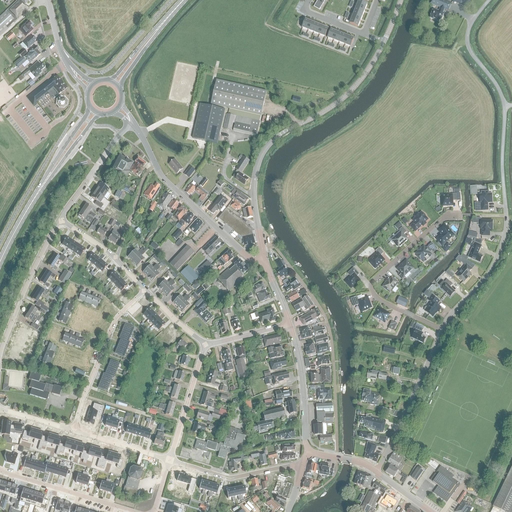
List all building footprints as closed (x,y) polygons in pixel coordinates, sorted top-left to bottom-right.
[(17,0),(6,11),(0,16),(0,35),(15,21),(28,9),(25,5),(30,0),(17,0)] [(317,0),(314,7),(319,10),(324,0),(317,0)] [(444,0),(431,0),(430,3),(440,7),(438,11),(433,9),(430,18),(441,22),(444,13),(443,13),(444,9),(448,11),(451,3),(444,0)] [(356,7),(365,10),(367,5),(359,1),(356,7)] [(356,7),(354,12),(363,16),(365,10),(356,7)] [(352,18),(360,22),(363,16),(354,12),(352,18)] [(447,28),(454,31),(459,20),(452,17),(447,28)] [(358,27),(360,22),(352,18),(349,24),(358,27)] [(308,31),(311,22),(305,20),(302,28),(308,31)] [(29,27),(31,25),(28,22),(22,28),(19,30),(26,37),(28,34),(28,35),(33,30),(29,27)] [(308,31),(313,33),(317,24),(311,22),(308,31)] [(319,35),(322,27),(317,24),(313,33),(319,35)] [(328,29),(322,27),(319,35),(325,37),(328,29)] [(328,38),(333,41),(337,32),(331,30),(328,38)] [(342,34),(337,32),(333,41),(339,43),(342,34)] [(342,34),(339,43),(345,45),(348,37),(342,34)] [(30,36),(22,43),(28,49),(35,42),(34,41),(36,40),(33,36),(31,38),(30,36)] [(350,47),(354,39),(348,37),(345,45),(350,47)] [(29,52),(24,57),(30,64),(41,55),(37,51),(39,50),(36,46),(29,52)] [(24,49),(18,55),(21,58),(27,52),(24,49)] [(22,57),(15,64),(18,68),(26,61),(22,57)] [(37,62),(28,70),(28,69),(22,74),(25,77),(31,72),(35,78),(40,74),(39,74),(42,72),(41,70),(45,67),(42,62),(40,64),(37,62)] [(54,78),(49,82),(47,80),(27,97),(33,105),(49,93),(53,98),(67,88),(57,76),(56,76),(55,75),(53,77),(54,78)] [(216,80),(211,105),(228,109),(223,129),(231,130),(233,123),(235,124),(233,131),(257,137),(260,122),(267,92),(216,80)] [(57,100),(57,104),(60,107),(63,107),(66,105),(67,101),(64,98),(60,98),(57,100)] [(200,104),(193,139),(217,144),(225,110),(200,104)] [(119,156),(111,171),(126,179),(129,172),(128,172),(133,163),(119,156)] [(243,157),(240,162),(238,165),(235,170),(242,174),(245,168),(250,161),(247,159),(243,157)] [(133,165),(130,170),(137,175),(140,172),(141,173),(144,169),(142,168),(146,164),(138,158),(135,163),(134,166),(133,165)] [(175,159),(169,164),(177,174),(183,169),(175,159)] [(190,167),(184,175),(189,178),(195,171),(190,167)] [(249,180),(240,173),(239,175),(236,173),(233,177),(236,179),(235,179),(244,186),(249,180)] [(208,180),(206,179),(200,186),(202,188),(208,180)] [(99,186),(95,192),(103,198),(104,198),(109,190),(100,183),(99,186)] [(147,191),(144,195),(152,200),(160,189),(158,188),(160,186),(156,183),(154,187),(151,185),(147,192),(147,191)] [(194,187),(191,184),(186,190),(187,191),(185,193),(189,195),(190,194),(191,195),(198,187),(196,185),(194,187)] [(199,188),(196,191),(205,199),(208,195),(199,188)] [(234,189),(231,193),(234,195),(232,197),(235,200),(235,199),(241,203),(241,204),(243,205),(245,205),(249,199),(241,194),(241,193),(237,190),(234,189)] [(117,190),(114,196),(119,199),(122,193),(117,190)] [(91,197),(96,201),(94,204),(101,209),(103,205),(100,203),(104,198),(103,198),(95,192),(91,197)] [(480,208),(476,208),(476,211),(488,210),(487,203),(492,202),(491,194),(488,194),(488,192),(482,192),(482,195),(480,195),(480,202),(480,208)] [(165,194),(157,205),(164,210),(171,199),(170,198),(171,196),(167,194),(166,195),(165,194)] [(456,201),(456,194),(452,194),(452,196),(447,196),(447,195),(442,196),(442,200),(443,206),(453,206),(452,201),(456,201)] [(221,195),(209,211),(213,215),(216,211),(217,212),(218,210),(220,211),(228,201),(221,195)] [(234,202),(231,207),(236,210),(236,209),(238,210),(239,210),(240,207),(240,206),(239,205),(240,204),(235,201),(234,199),(233,201),(234,202)] [(172,201),(168,206),(173,210),(172,211),(173,212),(178,205),(177,204),(178,203),(175,200),(174,202),(172,201)] [(84,204),(81,207),(82,208),(81,210),(91,216),(94,212),(99,216),(102,211),(95,206),(93,210),(84,204)] [(178,211),(173,217),(179,221),(184,215),(187,211),(180,205),(177,210),(178,211)] [(249,227),(239,218),(241,216),(228,206),(218,219),(241,237),(242,236),(242,238),(252,235),(250,227),(249,227)] [(244,218),(247,219),(253,217),(251,207),(243,209),(242,209),(243,211),(244,218)] [(89,223),(93,218),(91,216),(81,210),(77,216),(80,218),(81,217),(89,223)] [(187,213),(181,220),(178,224),(181,227),(185,222),(188,225),(191,221),(190,220),(194,216),(190,212),(188,214),(187,213)] [(423,226),(425,224),(424,223),(428,220),(421,213),(419,215),(418,214),(415,217),(416,218),(413,220),(415,223),(411,227),(415,232),(420,227),(422,225),(423,226)] [(95,231),(99,221),(94,219),(90,229),(95,231)] [(195,221),(189,228),(194,234),(199,228),(203,223),(197,219),(195,221)] [(481,221),(481,229),(482,229),(482,236),(489,236),(489,229),(492,229),(492,221),(481,221)] [(104,237),(110,228),(103,223),(97,233),(104,237)] [(441,236),(437,240),(438,240),(439,242),(442,245),(453,235),(445,226),(439,231),(441,233),(441,236)] [(407,232),(402,227),(399,230),(401,233),(392,241),(398,248),(407,239),(403,235),(407,232)] [(138,228),(134,232),(138,236),(142,232),(138,228)] [(121,234),(113,229),(111,233),(112,234),(108,240),(109,241),(108,241),(111,243),(112,243),(115,245),(120,239),(118,238),(121,234)] [(172,237),(175,241),(182,233),(178,230),(172,237)] [(252,235),(242,238),(244,246),(253,244),(253,242),(255,242),(253,235),(252,235)] [(67,237),(62,245),(68,249),(73,241),(67,237)] [(209,242),(202,250),(208,256),(215,248),(214,248),(221,242),(216,237),(210,243),(209,242)] [(73,241),(68,249),(74,253),(79,245),(73,241)] [(132,249),(137,245),(132,241),(128,245),(132,249)] [(419,251),(416,254),(418,256),(417,257),(420,260),(421,259),(424,262),(426,260),(427,261),(430,258),(429,257),(432,255),(429,252),(431,250),(434,252),(437,249),(431,243),(428,246),(426,249),(424,246),(421,249),(420,248),(418,250),(419,251)] [(446,252),(452,247),(448,243),(442,248),(446,252)] [(481,246),(475,243),(468,257),(480,263),(483,256),(478,254),(481,246)] [(79,245),(74,253),(80,257),(85,249),(79,245)] [(181,252),(170,264),(169,264),(177,271),(194,252),(187,246),(181,252)] [(378,254),(372,258),(371,258),(369,260),(369,261),(375,269),(384,260),(380,256),(383,253),(379,248),(375,251),(378,254)] [(132,262),(143,251),(141,249),(138,252),(135,250),(136,250),(135,249),(127,257),(128,257),(132,262)] [(143,251),(132,262),(137,266),(136,266),(137,267),(145,259),(144,259),(142,256),(145,253),(143,251)] [(222,257),(218,260),(223,266),(227,263),(233,258),(230,256),(232,254),(229,251),(222,257)] [(93,254),(88,260),(92,264),(98,258),(93,254)] [(98,258),(92,264),(97,268),(103,262),(98,258)] [(228,270),(217,279),(228,291),(239,281),(238,281),(243,276),(243,275),(248,270),(239,259),(233,265),(234,266),(229,271),(228,270)] [(280,260),(275,262),(279,270),(277,272),(281,278),(284,276),(285,278),(290,275),(288,273),(283,265),(280,260)] [(207,261),(199,268),(203,273),(211,266),(207,261)] [(413,268),(406,261),(397,269),(401,274),(399,276),(402,280),(405,278),(404,276),(413,268)] [(103,262),(97,268),(102,272),(108,266),(103,262)] [(147,277),(158,266),(156,264),(153,268),(150,265),(151,265),(150,264),(142,272),(143,273),(143,272),(147,277)] [(468,278),(471,274),(469,272),(472,269),(466,264),(463,268),(464,268),(457,276),(463,282),(467,277),(468,278)] [(158,266),(147,277),(152,281),(151,281),(152,282),(160,274),(159,274),(157,271),(160,268),(158,266)] [(188,266),(180,273),(191,285),(199,277),(188,266)] [(359,274),(354,268),(347,274),(351,277),(345,282),(351,288),(360,281),(356,277),(359,274)] [(42,276),(51,282),(55,276),(46,270),(42,276)] [(114,272),(108,278),(112,283),(115,280),(119,277),(114,272)] [(49,288),(52,282),(51,282),(42,276),(39,281),(49,288)] [(115,280),(112,283),(117,287),(119,285),(123,281),(119,277),(115,280)] [(390,281),(388,280),(383,287),(390,293),(397,283),(392,278),(390,281)] [(288,287),(284,290),(286,293),(293,289),(294,291),(301,286),(296,279),(291,282),(290,281),(286,284),(288,287)] [(450,297),(455,292),(450,287),(452,285),(447,279),(445,282),(447,284),(442,289),(450,297)] [(173,281),(171,280),(168,283),(165,280),(166,280),(165,280),(157,287),(158,288),(162,292),(173,281)] [(119,285),(117,287),(121,292),(127,286),(123,281),(119,285)] [(175,283),(173,281),(162,292),(167,297),(166,297),(167,297),(175,289),(174,289),(172,287),(175,283)] [(256,287),(252,289),(255,294),(266,289),(263,283),(258,285),(255,286),(256,287)] [(59,296),(63,290),(57,286),(53,292),(59,296)] [(35,293),(45,299),(48,294),(38,288),(35,293)] [(81,292),(77,301),(84,303),(84,302),(87,295),(88,295),(90,291),(87,290),(85,294),(81,292)] [(265,291),(257,295),(260,303),(270,298),(268,294),(267,295),(265,291)] [(288,297),(286,299),(288,302),(290,301),(291,303),(299,298),(296,291),(292,294),(291,293),(287,295),(288,297)] [(84,302),(84,303),(90,306),(91,305),(94,297),(94,298),(96,295),(96,294),(93,292),(91,297),(88,295),(87,295),(84,302)] [(31,299),(41,305),(45,299),(35,293),(31,299)] [(91,305),(90,306),(97,309),(100,300),(101,300),(102,296),(99,295),(97,299),(94,298),(94,297),(91,305)] [(177,307),(188,297),(186,295),(183,298),(180,295),(181,295),(180,295),(172,303),(173,303),(177,307)] [(307,296),(301,300),(301,299),(292,305),(296,311),(305,306),(306,305),(309,309),(310,309),(314,306),(307,296)] [(357,296),(350,299),(353,305),(356,304),(357,305),(359,305),(360,306),(359,306),(362,312),(367,310),(367,309),(371,308),(367,297),(358,301),(357,296)] [(438,312),(441,308),(437,305),(439,301),(432,296),(429,301),(431,303),(428,308),(427,307),(426,307),(424,309),(425,311),(425,312),(432,317),(437,311),(438,312)] [(181,312),(182,312),(190,305),(189,304),(187,302),(190,299),(188,297),(177,307),(182,312),(181,312)] [(408,301),(399,297),(396,304),(405,308),(408,301)] [(62,300),(60,303),(65,305),(63,308),(63,309),(70,312),(72,312),(74,306),(66,302),(62,300)] [(200,305),(194,311),(206,323),(213,317),(200,305)] [(59,306),(58,310),(62,311),(61,314),(61,315),(68,318),(69,319),(72,312),(70,312),(63,309),(63,308),(59,306)] [(32,307),(28,313),(40,320),(41,318),(38,316),(39,315),(36,313),(38,311),(32,307)] [(145,312),(143,315),(148,320),(155,313),(149,308),(145,312)] [(384,322),(389,314),(379,308),(374,316),(384,322)] [(257,312),(254,313),(255,318),(259,317),(261,323),(270,320),(270,322),(276,320),(273,309),(266,311),(267,312),(258,315),(257,312)] [(315,309),(311,311),(311,312),(300,319),(303,325),(312,321),(315,320),(315,319),(316,318),(316,319),(320,317),(316,309),(315,309)] [(28,313),(25,318),(33,323),(35,320),(39,322),(40,320),(28,313)] [(57,313),(55,316),(60,318),(58,321),(58,322),(67,325),(69,319),(68,318),(61,315),(61,314),(57,313)] [(155,313),(148,320),(153,325),(160,319),(155,313)] [(233,322),(231,322),(233,328),(234,328),(234,331),(240,329),(238,321),(237,321),(237,317),(232,319),(233,322)] [(160,319),(153,325),(159,330),(165,324),(160,319)] [(221,324),(219,325),(222,334),(229,332),(226,323),(225,320),(220,322),(221,324)] [(392,322),(389,329),(394,331),(397,324),(392,322)] [(121,331),(131,335),(134,328),(124,324),(121,331)] [(25,326),(21,331),(30,336),(33,331),(25,326)] [(325,334),(324,333),(326,333),(325,328),(323,329),(323,327),(320,328),(320,326),(317,327),(313,328),(314,332),(313,332),(315,337),(325,334)] [(416,330),(412,338),(423,343),(425,338),(422,336),(423,333),(421,333),(423,329),(415,326),(413,329),(416,330)] [(308,327),(300,329),(303,339),(312,337),(311,331),(309,331),(308,327)] [(175,335),(169,329),(164,334),(161,336),(164,339),(167,337),(170,340),(175,335)] [(21,331),(18,336),(27,341),(30,336),(21,331)] [(65,333),(61,342),(68,344),(68,343),(71,336),(72,336),(74,332),(71,331),(69,335),(65,333)] [(128,342),(131,335),(121,331),(119,338),(120,339),(128,342)] [(68,343),(68,344),(74,347),(74,346),(77,339),(78,339),(80,335),(77,333),(75,338),(72,336),(71,336),(68,343)] [(278,335),(263,338),(265,347),(280,344),(279,341),(281,341),(280,336),(278,337),(278,335)] [(325,335),(314,338),(316,345),(327,343),(326,341),(328,341),(327,336),(325,337),(325,335)] [(18,336),(15,341),(23,346),(27,341),(18,336)] [(74,346),(74,347),(81,350),(84,341),(86,337),(83,336),(81,340),(78,339),(77,339),(74,346)] [(117,346),(127,350),(130,342),(128,342),(120,339),(117,346)] [(182,339),(175,346),(178,349),(180,347),(183,349),(188,345),(182,339)] [(45,341),(44,344),(48,346),(48,347),(47,349),(47,350),(54,353),(55,353),(58,347),(49,343),(50,343),(45,341)] [(306,351),(305,351),(307,356),(315,353),(312,341),(308,342),(309,345),(305,346),(306,351)] [(328,344),(316,346),(318,354),(325,352),(329,351),(328,344)] [(124,357),(127,350),(117,346),(114,353),(124,357)] [(384,346),(383,353),(394,355),(395,348),(384,346)] [(43,347),(42,350),(46,352),(45,355),(44,356),(51,359),(53,360),(55,353),(54,353),(47,350),(47,349),(43,347)] [(240,360),(235,361),(240,378),(247,376),(243,359),(245,359),(245,355),(243,347),(236,349),(238,357),(239,357),(240,360)] [(272,348),(268,349),(269,354),(274,353),(275,358),(284,356),(283,351),(282,352),(281,347),(272,349),(272,348)] [(226,361),(227,364),(223,365),(224,372),(233,370),(230,360),(231,360),(229,351),(223,352),(224,357),(223,357),(224,360),(225,360),(225,361),(226,361)] [(40,353),(39,357),(43,358),(42,362),(42,363),(50,366),(53,360),(51,359),(44,356),(45,355),(40,353)] [(190,365),(188,365),(190,360),(188,359),(189,355),(184,354),(179,354),(176,364),(180,365),(179,366),(187,368),(188,367),(189,368),(190,365)] [(318,364),(317,364),(318,367),(321,365),(330,364),(329,358),(324,358),(324,356),(317,357),(318,364)] [(277,360),(270,361),(272,370),(277,369),(281,368),(281,367),(286,366),(285,359),(279,361),(279,360),(277,360)] [(107,367),(117,371),(120,364),(110,360),(107,367)] [(114,378),(117,371),(107,367),(105,374),(113,377),(112,377),(114,378)] [(174,373),(172,379),(183,382),(186,374),(179,372),(180,369),(172,367),(171,372),(174,373)] [(76,368),(73,373),(84,378),(86,373),(76,368)] [(318,374),(311,374),(312,384),(319,383),(319,382),(322,382),(322,383),(331,383),(330,369),(321,369),(321,375),(318,375),(318,374)] [(41,373),(32,370),(29,380),(31,380),(29,388),(32,389),(30,395),(47,400),(49,393),(59,396),(62,387),(54,385),(54,386),(45,383),(45,384),(39,382),(41,373)] [(221,374),(210,371),(208,377),(219,380),(221,374)] [(368,371),(367,379),(376,380),(377,376),(379,376),(378,379),(386,380),(387,374),(381,373),(381,372),(372,371),(372,372),(368,371)] [(100,381),(110,384),(112,377),(113,377),(105,374),(103,373),(100,381)] [(271,376),(272,376),(264,378),(266,385),(270,384),(269,380),(272,380),(274,385),(278,384),(278,382),(284,381),(283,380),(289,379),(288,373),(282,374),(282,373),(271,376)] [(220,386),(217,386),(219,380),(208,377),(206,383),(212,385),(211,388),(219,391),(220,386)] [(97,388),(107,392),(110,384),(100,381),(97,388)] [(228,387),(226,386),(227,383),(222,382),(220,391),(227,392),(228,387)] [(181,388),(171,384),(170,388),(166,386),(165,389),(167,390),(180,394),(181,388)] [(324,386),(317,386),(317,389),(317,400),(322,400),(324,400),(331,400),(331,390),(324,390),(324,386)] [(178,400),(180,394),(167,390),(165,397),(169,399),(170,397),(177,400),(178,400)] [(207,390),(206,393),(203,392),(201,398),(211,402),(213,396),(216,397),(217,393),(207,390)] [(273,400),(265,401),(265,406),(274,405),(283,403),(282,398),(292,397),(291,390),(280,392),(280,391),(275,392),(276,399),(273,400)] [(364,390),(362,402),(370,403),(369,405),(378,406),(380,394),(370,393),(370,391),(364,390)] [(201,398),(199,405),(216,410),(217,407),(215,406),(216,403),(211,402),(201,398)] [(175,404),(168,402),(168,401),(164,400),(162,407),(174,411),(176,405),(175,404)] [(287,403),(284,403),(285,407),(288,407),(289,414),(296,413),(294,401),(287,402),(287,403)] [(89,412),(85,423),(93,425),(95,418),(96,415),(101,416),(103,407),(94,404),(92,410),(89,410),(89,412)] [(316,405),(317,413),(317,423),(322,423),(322,424),(333,424),(333,415),(333,404),(316,405)] [(164,415),(172,417),(174,411),(162,407),(160,415),(164,416),(164,415)] [(379,407),(377,412),(397,417),(397,415),(390,413),(391,410),(379,407)] [(264,420),(264,422),(256,424),(256,425),(253,426),(254,431),(258,430),(259,434),(267,432),(267,429),(273,428),(272,420),(285,417),(283,408),(263,413),(262,413),(263,415),(262,415),(263,420),(264,420)] [(198,411),(196,419),(207,422),(210,414),(198,411)] [(215,413),(213,418),(224,422),(225,416),(215,413)] [(107,418),(105,426),(109,427),(111,428),(114,416),(112,415),(111,419),(107,418)] [(114,416),(111,428),(115,429),(117,430),(119,421),(115,420),(116,416),(114,416)] [(370,417),(366,416),(366,419),(361,418),(360,423),(365,424),(364,427),(365,427),(369,428),(368,429),(372,430),(371,430),(383,433),(385,422),(370,419),(370,417)] [(430,417),(415,444),(431,453),(439,437),(442,432),(445,425),(430,417)] [(442,432),(439,437),(460,448),(462,443),(458,441),(467,424),(456,418),(447,435),(442,432)] [(2,422),(2,428),(21,431),(21,425),(15,424),(14,426),(10,426),(11,423),(9,423),(2,422)] [(195,423),(192,433),(199,435),(201,431),(206,432),(207,427),(195,423)] [(128,424),(125,432),(126,433),(131,434),(134,426),(128,424)] [(322,425),(314,426),(314,435),(322,435),(322,425)] [(134,426),(131,434),(132,434),(137,436),(140,428),(134,426)] [(223,444),(219,443),(219,445),(207,441),(207,443),(197,440),(194,449),(207,452),(208,449),(215,451),(219,452),(218,457),(224,459),(224,458),(225,459),(227,452),(229,453),(230,448),(237,450),(239,445),(239,443),(242,444),(244,438),(244,436),(241,435),(242,431),(236,430),(236,429),(230,427),(228,436),(226,436),(223,444)] [(140,428),(137,436),(138,436),(143,438),(145,429),(140,428)] [(460,448),(452,461),(468,470),(486,436),(470,428),(462,443),(460,448)] [(24,431),(22,439),(33,443),(37,431),(31,429),(30,433),(24,431)] [(145,429),(143,438),(144,438),(149,439),(151,431),(145,429)] [(284,432),(277,433),(278,439),(285,438),(285,440),(290,439),(290,438),(295,437),(294,429),(284,431),(284,432)] [(156,437),(154,444),(163,446),(165,440),(163,439),(165,433),(158,430),(156,437)] [(37,431),(33,443),(39,444),(38,450),(41,451),(42,447),(44,439),(41,438),(43,433),(37,431)] [(373,437),(373,435),(373,434),(370,433),(370,435),(361,433),(359,437),(365,438),(364,439),(372,441),(373,437)] [(44,439),(42,447),(45,448),(47,443),(52,445),(55,436),(49,435),(48,438),(45,437),(44,439)] [(52,445),(51,448),(57,449),(55,455),(59,456),(60,453),(62,445),(59,444),(61,438),(55,436),(52,445)] [(62,445),(60,453),(63,454),(64,449),(70,450),(73,442),(67,440),(65,446),(62,445)] [(73,442),(70,450),(73,451),(72,455),(75,456),(76,452),(79,443),(73,442)] [(364,458),(376,463),(379,455),(374,453),(377,446),(368,442),(365,452),(367,453),(364,458)] [(79,443),(76,452),(82,454),(80,459),(83,460),(86,452),(83,451),(85,445),(79,443)] [(83,460),(82,463),(86,464),(88,456),(94,457),(96,449),(90,447),(89,453),(86,452),(83,460)] [(96,449),(94,457),(99,459),(96,467),(100,468),(104,457),(101,457),(102,451),(96,449)] [(104,457),(100,468),(104,469),(106,461),(112,463),(114,454),(108,452),(106,458),(104,457)] [(252,464),(252,466),(258,465),(258,463),(258,460),(266,458),(264,452),(257,453),(256,452),(249,453),(252,464)] [(6,453),(4,457),(6,462),(15,465),(18,454),(13,453),(13,455),(6,453)] [(403,459),(393,453),(387,463),(390,464),(390,465),(389,465),(385,473),(390,475),(396,465),(398,467),(400,464),(403,466),(404,464),(401,462),(403,459)] [(114,454),(112,463),(117,465),(116,468),(120,469),(122,461),(119,460),(120,456),(114,454)] [(26,458),(23,467),(30,469),(34,457),(32,456),(31,460),(26,458)] [(237,457),(230,458),(232,466),(229,466),(230,470),(232,470),(232,472),(238,471),(237,464),(242,463),(241,456),(237,457)] [(34,457),(30,469),(38,472),(41,463),(35,461),(36,457),(34,457)] [(47,465),(45,472),(52,474),(54,465),(50,463),(51,460),(49,459),(48,461),(47,465)] [(41,463),(38,472),(45,474),(45,472),(47,465),(48,461),(46,460),(45,464),(41,463)] [(54,465),(52,474),(58,476),(62,463),(60,463),(59,466),(54,465)] [(62,463),(58,476),(66,478),(69,469),(63,468),(64,464),(62,463)] [(320,466),(319,472),(319,474),(332,477),(333,470),(330,470),(330,468),(328,468),(328,465),(321,463),(320,466)] [(319,472),(320,466),(317,465),(311,464),(311,466),(308,466),(307,474),(312,475),(313,472),(315,473),(316,471),(319,472)] [(396,465),(390,475),(394,478),(399,470),(401,471),(404,466),(403,466),(400,464),(398,467),(396,465)] [(511,511),(511,466),(493,507),(503,511),(511,511)] [(128,476),(128,477),(125,487),(124,487),(123,493),(135,496),(140,479),(141,479),(143,473),(141,469),(133,467),(130,469),(128,475),(128,476)] [(452,479),(454,476),(441,467),(436,473),(439,474),(437,476),(435,474),(430,480),(438,486),(433,493),(447,503),(460,484),(452,479)] [(418,468),(411,477),(416,481),(423,471),(418,468)] [(78,475),(75,483),(76,483),(81,485),(85,473),(83,472),(82,476),(78,475)] [(85,473),(81,485),(82,485),(88,487),(90,478),(86,477),(87,473),(85,473)] [(177,479),(177,481),(190,485),(187,492),(192,493),(194,486),(190,485),(192,477),(188,476),(179,473),(177,479)] [(358,473),(354,484),(368,489),(373,478),(358,473)] [(408,477),(402,474),(398,481),(404,484),(408,477)] [(275,475),(274,478),(275,478),(274,479),(269,480),(270,484),(279,486),(282,478),(275,475)] [(101,482),(99,490),(105,492),(109,480),(106,479),(105,483),(101,482)] [(257,479),(251,480),(253,491),(267,488),(266,484),(259,486),(257,479)] [(109,480),(105,492),(111,494),(113,486),(114,486),(110,484),(111,481),(109,480)] [(304,480),(302,488),(310,491),(312,482),(304,480)] [(201,481),(199,489),(203,490),(201,494),(204,495),(205,491),(207,483),(201,481)] [(283,482),(279,496),(287,499),(292,485),(292,484),(283,482)] [(359,511),(374,511),(376,510),(373,508),(380,495),(382,497),(386,490),(375,482),(372,488),(373,489),(371,492),(369,492),(368,492),(363,503),(359,511)] [(207,483),(205,491),(208,492),(207,496),(209,496),(213,484),(207,483)] [(4,492),(3,495),(6,496),(5,498),(4,501),(7,502),(8,498),(8,497),(11,486),(12,485),(8,484),(6,484),(4,492)] [(213,484),(209,496),(212,497),(213,493),(217,494),(219,486),(213,484)] [(11,486),(8,497),(12,498),(12,500),(11,503),(15,504),(16,502),(16,501),(18,495),(15,494),(17,487),(12,485),(11,486)] [(244,486),(238,488),(241,500),(243,499),(242,495),(246,495),(244,486)] [(238,488),(232,489),(234,497),(237,496),(238,500),(241,500),(238,488)] [(232,489),(226,490),(228,499),(232,498),(232,502),(235,501),(234,497),(232,489)] [(20,498),(19,502),(25,503),(28,491),(23,490),(20,498)] [(25,503),(30,505),(34,493),(28,491),(25,503)] [(30,505),(35,507),(36,503),(39,494),(34,493),(30,505)] [(35,507),(46,511),(49,501),(44,500),(45,496),(44,496),(39,494),(36,503),(35,507)] [(386,495),(381,504),(392,510),(397,502),(386,495)] [(283,503),(284,503),(285,503),(286,500),(277,497),(275,501),(283,507),(282,506),(283,503)] [(271,498),(266,504),(274,511),(276,509),(277,510),(280,507),(271,498)] [(58,500),(55,510),(59,511),(61,511),(65,502),(58,500)] [(469,511),(472,508),(463,501),(455,511),(469,511)] [(68,511),(71,504),(65,502),(61,511),(68,511)] [(168,505),(166,511),(167,511),(177,511),(178,509),(180,509),(181,505),(173,503),(172,506),(168,505)]
